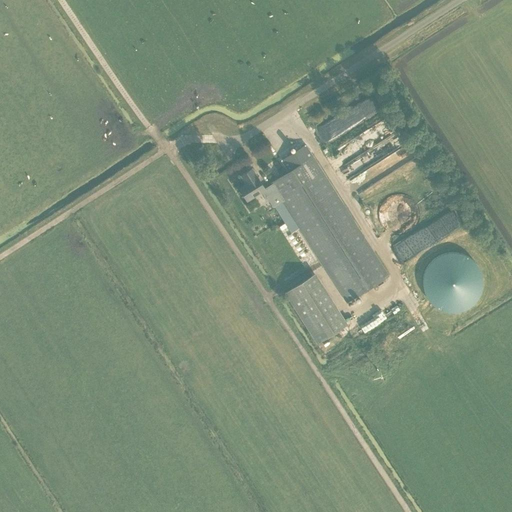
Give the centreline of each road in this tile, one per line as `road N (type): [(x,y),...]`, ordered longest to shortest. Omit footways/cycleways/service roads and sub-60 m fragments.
road 1 (track): [(407,511),(210,207),(61,0)]
road 2 (unclassified): [(234,141),(462,0)]
